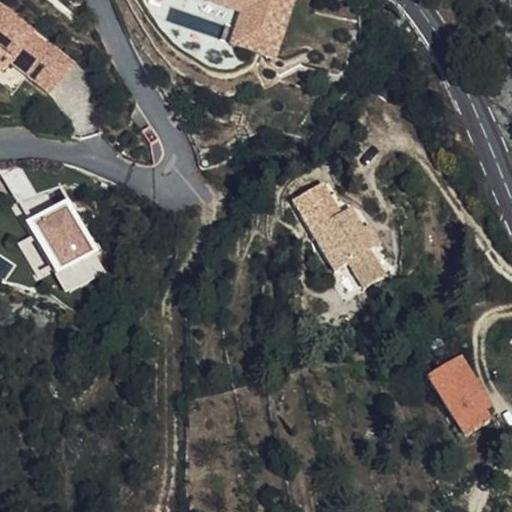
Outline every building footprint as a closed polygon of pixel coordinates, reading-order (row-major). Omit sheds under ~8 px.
[(195,0),(238,14),(243,16),(236,39),(265,49),(281,0),(195,0)] [(243,16),(238,14),(227,47),(269,61),(288,0),(281,0),(265,49),(236,39),(243,16)] [(39,100),(65,71),(43,52),(42,54),(0,17),(0,58),(5,63),(13,54),(29,68),(18,81),(39,100)] [(0,65),(18,81),(29,68),(13,54),(5,63),(0,58),(0,65)] [(294,203),(330,276),(350,266),(361,289),(390,275),(357,207),(340,215),(326,187),(294,203)] [(74,199),(28,219),(61,296),(107,277),(74,199)] [(483,421),(476,409),(485,404),(461,367),(428,390),(462,446),(489,431),(483,421)] [(492,415),(485,404),(476,409),(483,421),(492,415)]
